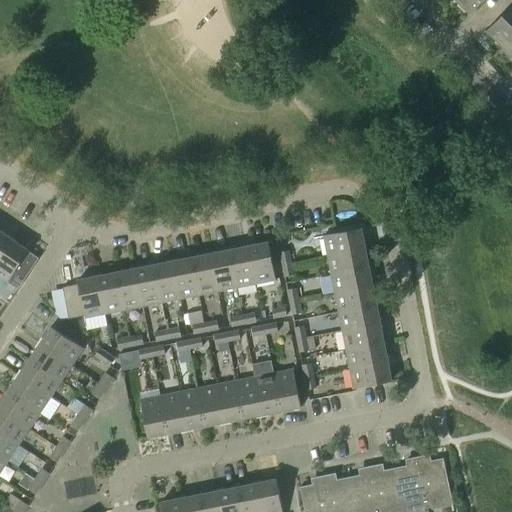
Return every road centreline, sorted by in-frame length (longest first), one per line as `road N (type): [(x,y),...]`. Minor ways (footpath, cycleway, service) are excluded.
road 1 (residential): [(121,511),(127,479),(152,461),(398,414),(415,396),(389,199),(359,190),(109,235),(73,220)]
road 2 (residential): [(511,118),(394,0)]
road 3 (residential): [(0,333),(73,220)]
